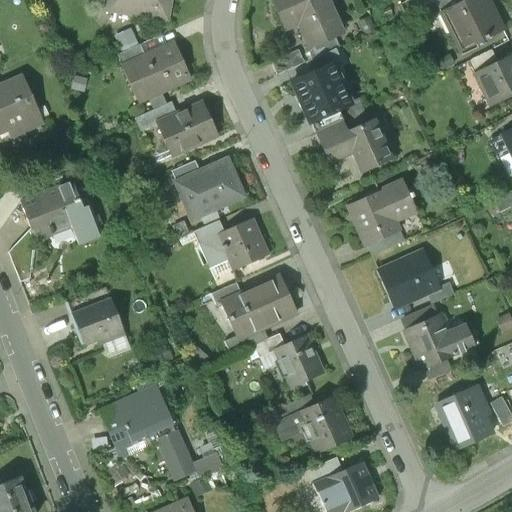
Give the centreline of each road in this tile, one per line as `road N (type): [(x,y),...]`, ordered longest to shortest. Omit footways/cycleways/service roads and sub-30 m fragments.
road 1 (residential): [(427,511),(247,114),(228,57),(224,0)]
road 2 (residential): [(0,301),(86,511)]
